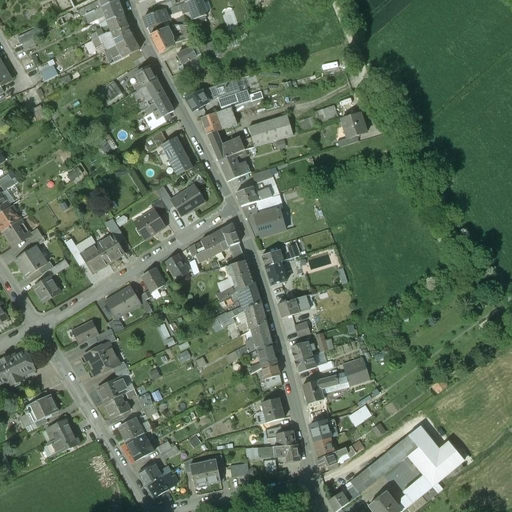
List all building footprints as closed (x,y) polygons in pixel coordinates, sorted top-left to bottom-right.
[(77,0),(72,2),(75,8),(85,3),(83,0),(77,0)] [(117,0),(99,0),(100,1),(78,11),(80,14),(81,18),(87,15),(96,11),(99,9),(118,0),(117,0)] [(99,9),(96,11),(98,16),(98,17),(105,14),(107,18),(122,12),(118,0),(99,9)] [(165,0),(166,3),(164,4),(166,11),(170,9),(176,7),(175,4),(174,0),(175,0),(179,0),(180,2),(178,3),(179,3),(179,6),(187,3),(192,1),(191,0),(165,0)] [(187,3),(190,11),(193,19),(207,14),(201,0),(195,0),(192,1),(187,3)] [(176,7),(170,9),(172,13),(172,14),(174,13),(174,12),(181,9),(183,14),(190,11),(187,3),(179,6),(176,7)] [(166,11),(164,4),(151,9),(154,15),(166,11)] [(154,15),(143,19),(147,29),(166,21),(164,17),(172,13),(170,9),(166,11),(154,15)] [(98,16),(96,11),(87,15),(89,20),(98,16)] [(128,26),(122,12),(107,18),(110,26),(112,32),(128,26)] [(105,35),(102,37),(107,51),(116,46),(132,37),(128,26),(112,32),(105,35)] [(105,35),(112,32),(110,26),(103,30),(105,35)] [(187,26),(180,26),(181,28),(186,40),(193,38),(187,26)] [(167,28),(161,30),(150,36),(159,54),(164,52),(173,47),(172,44),(171,40),(173,39),(171,34),(169,34),(168,32),(167,28)] [(105,35),(103,30),(103,29),(97,32),(98,35),(100,38),(102,37),(105,35)] [(32,32),(18,38),(21,46),(32,41),(35,39),(32,32)] [(132,37),(116,46),(119,50),(123,58),(139,50),(132,37)] [(32,41),(21,46),(24,52),(35,47),(32,41)] [(119,50),(116,46),(107,51),(104,52),(107,58),(109,57),(116,53),(117,51),(119,50)] [(192,48),(177,55),(181,65),(182,65),(185,72),(204,62),(196,46),(192,48)] [(53,66),(40,73),(45,82),(58,75),(53,66)] [(149,67),(135,76),(139,84),(135,86),(138,92),(142,89),(157,81),(149,67)] [(5,71),(0,74),(0,87),(1,87),(11,81),(5,71)] [(202,91),(185,99),(193,112),(219,98),(239,91),(235,80),(202,91)] [(157,81),(142,89),(146,95),(145,96),(147,100),(146,101),(149,107),(155,103),(155,104),(166,98),(157,81)] [(100,93),(107,103),(122,93),(114,82),(100,93)] [(223,111),(231,109),(250,103),(246,91),(219,100),(223,111)] [(173,111),(166,98),(155,104),(146,109),(149,115),(145,117),(152,129),(170,119),(168,115),(173,111)] [(43,105),(33,109),(37,120),(48,116),(43,105)] [(333,106),(313,113),(317,127),(338,119),(333,106)] [(223,111),(216,114),(222,130),(237,124),(231,109),(223,111)] [(222,130),(216,114),(201,119),(207,135),(207,136),(216,132),(222,130)] [(361,114),(342,120),(348,140),(356,137),(367,134),(361,114)] [(287,115),(248,127),(251,138),(241,141),(245,151),(293,136),(287,115)] [(312,117),(299,121),(302,131),(315,127),(312,117)] [(148,153),(162,146),(161,146),(167,143),(161,132),(143,143),(148,153)] [(222,146),(216,132),(207,136),(219,162),(234,156),(245,151),(241,141),(239,139),(222,146)] [(356,137),(348,140),(338,143),(340,148),(358,143),(356,137)] [(192,169),(176,138),(167,143),(161,146),(162,146),(178,176),(192,169)] [(245,151),(234,156),(236,160),(247,155),(245,151)] [(246,162),(238,166),(236,160),(234,156),(219,162),(228,182),(251,173),(248,166),(246,162)] [(270,170),(252,175),(255,184),(273,178),(270,170)] [(13,172),(0,180),(0,183),(2,187),(17,177),(13,172)] [(17,177),(2,187),(5,192),(21,182),(17,177)] [(262,184),(235,194),(241,207),(272,198),(268,189),(264,190),(262,184)] [(171,200),(171,201),(175,207),(181,216),(186,214),(186,215),(191,211),(203,203),(194,187),(171,200)] [(2,193),(0,194),(0,214),(11,207),(9,208),(3,199),(5,198),(2,193)] [(161,199),(168,211),(175,207),(171,201),(171,200),(167,193),(160,198),(161,199)] [(283,209),(279,196),(256,203),(260,215),(279,210),(283,209)] [(154,210),(159,218),(169,212),(168,211),(161,199),(150,205),(154,210)] [(11,207),(0,214),(0,228),(3,233),(21,221),(18,215),(12,207),(11,207)] [(159,218),(154,210),(134,223),(145,241),(165,228),(159,218)] [(279,210),(260,215),(254,217),(260,238),(285,231),(279,210)] [(112,236),(113,236),(118,244),(125,240),(113,220),(105,225),(112,236)] [(21,221),(3,233),(13,248),(26,240),(31,236),(30,234),(21,221)] [(236,235),(232,225),(221,230),(226,242),(220,245),(223,252),(229,249),(229,248),(239,244),(239,243),(236,235)] [(38,229),(30,234),(31,236),(26,240),(29,244),(42,236),(38,229)] [(221,230),(201,241),(205,250),(206,251),(206,252),(220,245),(226,242),(221,230)] [(42,236),(29,244),(32,249),(35,247),(36,249),(46,242),(42,236)] [(112,236),(97,245),(108,264),(125,254),(118,244),(113,236),(112,236)] [(85,263),(80,256),(81,255),(72,240),(65,244),(79,266),(85,263)] [(205,250),(201,241),(194,245),(198,253),(205,250)] [(239,244),(229,248),(229,249),(233,259),(227,262),(225,258),(217,262),(221,269),(228,267),(246,262),(239,244)] [(81,255),(80,256),(85,263),(92,274),(108,264),(97,245),(81,255)] [(220,245),(206,252),(206,251),(196,257),(200,264),(223,252),(220,245)] [(288,248),(289,253),(291,259),(298,257),(295,248),(298,247),(297,245),(288,248)] [(32,249),(15,260),(27,278),(39,271),(47,265),(36,249),(35,247),(32,249)] [(279,252),(261,257),(265,268),(285,262),(291,259),(289,253),(283,255),(281,258),(279,252)] [(178,255),(166,262),(175,277),(177,276),(179,277),(186,273),(186,272),(190,269),(188,264),(185,266),(178,255)] [(54,268),(51,270),(54,275),(69,266),(65,260),(54,268)] [(47,265),(39,271),(42,275),(51,270),(54,268),(50,262),(47,265)] [(246,262),(228,267),(235,286),(237,293),(240,291),(253,284),(246,262)] [(285,262),(265,268),(271,287),(285,282),(283,273),(288,272),(285,262)] [(155,269),(142,277),(152,293),(165,285),(155,269)] [(51,277),(33,288),(43,304),(61,293),(51,277)] [(253,284),(240,291),(242,296),(239,297),(240,298),(243,308),(239,310),(239,309),(237,310),(238,315),(245,311),(255,305),(261,304),(255,284),(253,284)] [(231,296),(237,293),(235,286),(221,294),(224,300),(231,296)] [(131,288),(108,302),(118,319),(118,318),(141,304),(138,299),(131,288)] [(242,296),(240,291),(237,293),(231,296),(234,302),(240,298),(239,297),(242,296)] [(143,296),(146,301),(152,298),(148,292),(143,296)] [(138,299),(141,304),(146,301),(143,296),(138,299)] [(311,296),(277,306),(281,319),(310,311),(307,303),(313,302),(311,296)] [(146,301),(141,304),(147,314),(152,311),(146,301)] [(261,304),(255,305),(245,311),(246,316),(249,328),(251,328),(266,324),(261,304)] [(233,318),(238,315),(237,310),(227,314),(227,313),(217,318),(220,325),(233,318)] [(246,316),(245,311),(238,315),(233,318),(235,322),(246,316)] [(118,318),(118,319),(108,325),(111,330),(114,335),(125,329),(118,318)] [(92,322),(72,332),(79,346),(95,337),(99,336),(92,322)] [(307,323),(295,327),(299,338),(311,334),(307,323)] [(266,324),(251,328),(255,344),(246,347),(249,354),(252,352),(257,350),(256,347),(271,344),(266,324)] [(114,335),(111,330),(99,336),(95,337),(98,343),(113,335),(114,335)] [(322,334),(317,336),(322,353),(327,351),(322,334)] [(116,341),(113,335),(98,343),(101,348),(109,344),(109,345),(116,341)] [(308,343),(291,348),(295,362),(312,356),(311,352),(314,350),(313,345),(309,347),(308,343)] [(101,348),(86,356),(85,358),(87,363),(89,362),(91,366),(114,355),(109,345),(109,344),(101,348)] [(271,344),(256,347),(257,350),(260,364),(261,367),(276,363),(271,344)] [(245,356),(249,354),(246,347),(235,353),(239,360),(245,356)] [(7,357),(1,361),(1,362),(0,362),(0,387),(8,384),(9,387),(23,380),(21,377),(35,371),(30,362),(31,361),(29,356),(28,356),(25,351),(8,359),(7,357)] [(248,361),(255,357),(252,352),(249,354),(245,356),(248,361)] [(114,355),(91,366),(93,371),(92,372),(94,376),(96,377),(113,369),(120,365),(119,365),(114,355)] [(312,356),(295,362),(298,374),(316,368),(312,356)] [(363,359),(343,365),(345,374),(326,380),(329,388),(348,383),(349,388),(370,382),(363,359)] [(318,366),(320,373),(333,368),(331,362),(318,366)] [(119,365),(120,365),(113,369),(116,375),(127,369),(124,363),(119,365)] [(276,363),(261,367),(262,369),(263,373),(260,374),(261,377),(263,377),(264,379),(273,377),(280,376),(276,363)] [(254,374),(262,369),(261,367),(260,364),(251,368),(254,374)] [(127,369),(116,375),(118,380),(122,378),(130,375),(127,369)] [(273,377),(264,379),(266,388),(275,383),(273,377)] [(118,380),(98,389),(105,404),(123,396),(125,395),(122,389),(126,387),(122,378),(118,380)] [(443,378),(433,387),(439,394),(449,385),(443,378)] [(326,380),(302,386),(308,405),(324,401),(321,391),(329,388),(326,380)] [(38,402),(49,397),(46,391),(35,397),(38,402)] [(134,391),(126,394),(129,401),(137,397),(134,391)] [(148,394),(138,399),(143,410),(153,405),(148,394)] [(38,402),(26,408),(28,413),(25,415),(26,416),(20,419),(25,429),(35,424),(46,419),(59,413),(51,395),(49,397),(38,402)] [(123,396),(105,404),(112,420),(130,411),(123,396)] [(279,399),(261,403),(266,424),(284,419),(279,399)] [(153,405),(143,410),(146,417),(158,412),(154,405),(153,405)] [(358,414),(363,421),(371,416),(366,409),(358,414)] [(350,417),(357,427),(363,423),(363,421),(358,414),(357,413),(350,417)] [(48,424),(46,419),(35,424),(37,429),(48,424)] [(140,426),(136,419),(118,428),(127,444),(144,435),(140,426)] [(333,420),(309,427),(314,443),(330,438),(331,438),(338,436),(333,420)] [(67,421),(47,431),(50,437),(53,435),(56,441),(72,433),(67,421)] [(373,430),(380,438),(388,432),(381,423),(373,430)] [(423,445),(429,440),(420,428),(414,433),(423,445)] [(293,432),(275,435),(278,447),(296,446),(293,432)] [(56,441),(47,445),(54,458),(81,445),(78,440),(76,441),(72,433),(56,441)] [(414,433),(377,463),(386,474),(407,458),(423,445),(414,433)] [(144,435),(127,444),(136,462),(152,453),(155,452),(149,441),(145,434),(144,435)] [(197,438),(191,443),(195,449),(201,444),(197,438)] [(330,438),(314,443),(319,460),(333,454),(335,454),(330,438)] [(423,445),(407,458),(423,477),(445,459),(438,451),(429,440),(423,445)] [(463,463),(447,444),(446,445),(442,441),(437,444),(441,449),(438,451),(445,459),(454,470),(463,463)] [(168,442),(158,448),(161,454),(172,449),(168,442)] [(358,442),(345,451),(350,459),(363,450),(358,442)] [(172,449),(161,454),(165,461),(179,453),(176,446),(172,449)] [(278,447),(273,448),(274,458),(287,457),(288,463),(300,462),(299,460),(297,448),(297,447),(297,446),(296,446),(278,447)] [(257,449),(246,450),(247,460),(274,458),(273,448),(272,448),(257,449)] [(319,460),(316,461),(318,468),(326,465),(327,468),(337,464),(334,458),(333,454),(319,460)] [(0,457),(0,467),(9,463),(5,455),(0,457)] [(222,456),(215,458),(217,469),(218,469),(218,470),(224,469),(222,456)] [(215,461),(194,466),(193,462),(190,463),(192,472),(191,472),(192,473),(195,489),(196,489),(195,486),(207,484),(207,485),(220,483),(221,483),(218,470),(218,469),(217,469),(215,458),(214,458),(215,461)] [(190,463),(193,462),(192,459),(183,463),(185,474),(192,473),(191,472),(192,472),(190,463)] [(445,459),(423,477),(431,488),(436,485),(454,470),(445,459)] [(272,461),(272,464),(265,464),(265,472),(276,471),(275,461),(272,461)] [(9,463),(0,467),(0,478),(13,472),(9,463)] [(377,463),(350,484),(359,495),(386,474),(377,463)] [(154,464),(139,473),(147,487),(163,477),(171,472),(168,467),(159,472),(154,464)] [(248,464),(236,466),(238,478),(249,476),(248,464)] [(163,477),(147,487),(154,499),(170,489),(166,482),(163,477)] [(423,477),(403,494),(411,505),(420,498),(431,488),(423,477)] [(166,482),(170,489),(177,485),(173,478),(166,482)] [(359,495),(350,484),(348,485),(350,487),(341,493),(348,504),(359,495)] [(441,491),(436,485),(431,488),(420,498),(425,504),(441,491)] [(341,493),(328,502),(334,511),(337,511),(348,504),(341,493)] [(397,508),(385,493),(368,507),(372,511),(402,511),(411,505),(403,494),(401,495),(404,498),(400,500),(400,505),(397,508)]
